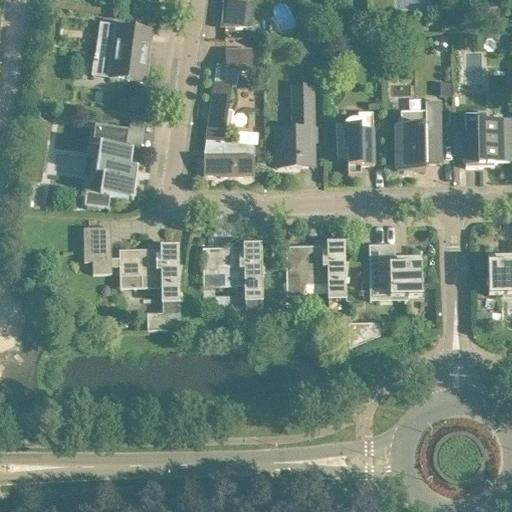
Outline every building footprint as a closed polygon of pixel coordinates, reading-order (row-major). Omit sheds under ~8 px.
[(226,0),(226,4),(224,4),(221,28),(222,29),(222,28),(248,28),(250,28),(252,9),(247,2),(247,0),(226,0)] [(449,10),(444,29),(457,32),(462,14),(449,10)] [(138,84),(145,85),(146,85),(153,32),(150,31),(99,24),(92,72),(92,78),(138,84)] [(225,67),(223,67),(217,67),(214,84),(205,142),(206,143),(205,149),(208,149),(207,159),(203,159),(203,178),(219,178),(219,179),(253,178),(253,148),(224,145),(225,131),(229,132),(232,113),(228,113),(231,87),(235,88),(237,73),(251,73),(251,51),(224,52),(225,67)] [(449,86),(439,86),(439,100),(450,99),(449,86)] [(293,131),(276,131),(277,170),(313,169),(312,132),(314,132),(314,131),(312,131),(311,89),(292,89),(293,131)] [(397,175),(423,175),(424,175),(424,173),(424,165),(426,165),(426,167),(441,167),(441,165),(439,105),(440,105),(440,104),(425,104),(425,114),(400,114),(400,127),(396,127),(396,136),(397,175)] [(483,115),(464,116),(465,134),(464,134),(465,170),(482,170),(482,168),(479,168),(479,166),(508,165),(508,125),(486,126),(485,114),(483,114),(483,115)] [(347,176),(356,176),(361,176),(361,168),(373,168),(372,115),(357,115),(358,119),(351,120),(346,123),(343,128),(337,128),(337,140),(337,160),(347,160),(347,176)] [(108,211),(110,198),(133,201),(138,168),(130,167),(133,151),(126,150),(128,133),(99,129),(94,128),(92,147),(99,148),(95,177),(102,178),(100,195),(85,193),(83,207),(100,210),(108,211)] [(33,138),(32,148),(46,150),(47,140),(33,138)] [(28,170),(27,180),(41,182),(43,172),(28,170)] [(110,230),(83,231),(84,265),(92,265),(92,277),(111,276),(111,270),(119,269),(119,279),(141,279),(141,286),(161,285),(162,315),(146,316),(147,334),(180,333),(179,286),(181,268),(180,268),(178,268),(178,248),(159,248),(159,252),(119,253),(119,261),(115,261),(111,261),(110,230)] [(326,248),(285,249),(286,300),(302,300),(306,282),(327,282),(328,312),(313,312),(313,331),(346,330),(345,283),(348,264),(345,264),(344,244),(326,245),(326,248)] [(223,251),(202,251),(202,277),(223,277),(224,277),(224,284),(244,284),(244,289),(245,314),(230,314),(230,332),(263,332),(262,284),(265,266),(261,266),(261,246),(242,246),(243,250),(223,251)] [(394,247),(368,248),(369,273),(369,282),(389,281),(389,299),(421,299),(421,258),(407,258),(395,258),(394,247)] [(511,255),(501,256),(487,256),(488,297),(511,296),(511,255)] [(492,311),(477,312),(477,327),(493,327),(492,311)]
